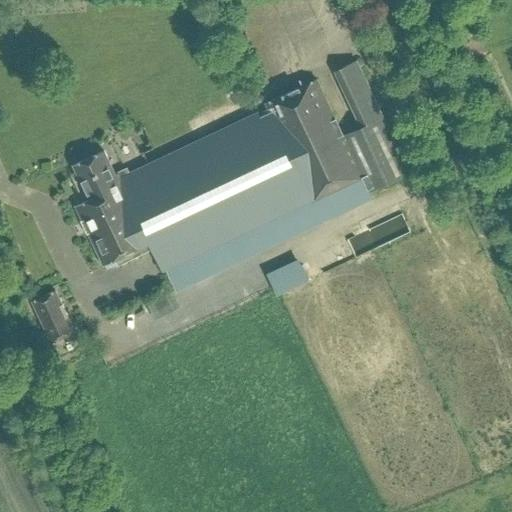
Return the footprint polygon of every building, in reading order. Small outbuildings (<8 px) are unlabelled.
[(308,32),(302,19),(296,22),(284,0),(280,0),(267,7),(263,0),(258,0),(243,8),(260,41),(280,31),(286,43),(308,32)] [(162,87),(156,90),(163,103),(185,92),(180,81),(200,71),(183,37),(164,46),(168,55),(151,64),(162,87)] [(330,80),(318,56),(329,51),(323,39),(300,50),(306,61),(279,74),(285,88),(283,89),(289,100),(330,80)] [(352,98),(341,104),(330,80),(289,100),(294,111),(296,110),(303,124),(330,110),(336,122),(358,111),(352,98)] [(163,122),(169,135),(178,131),(187,150),(227,130),(217,110),(191,123),(186,111),(163,122)] [(369,160),(358,137),(368,131),(362,119),(339,130),(345,141),(318,155),(325,168),(322,169),(328,180),(369,160)] [(229,130),(187,150),(198,171),(189,176),(196,188),(218,177),(213,166),(238,153),(235,148),(237,147),(229,130)] [(104,264),(150,243),(123,182),(118,173),(115,174),(104,150),(74,165),(90,199),(76,206),(83,220),(81,221),(87,234),(89,233),(104,264)] [(391,178),(381,184),(369,160),(328,180),(334,192),(336,190),(342,204),(369,191),(375,202),(398,191),(391,178)] [(202,202),(209,215),(217,211),(227,230),(266,211),(256,190),(231,203),(225,191),(202,202)] [(408,240),(397,217),(408,211),(401,199),(379,210),(384,221),(357,235),(364,248),(362,249),(367,260),(408,240)] [(266,211),(227,230),(237,252),(229,256),(235,268),(258,257),(252,246),(277,233),(275,228),(276,227),(268,210),(266,211)] [(431,258),(420,264),(408,240),(367,260),(373,272),(375,270),(382,284),(409,271),(414,282),(437,271),(431,258)] [(163,283),(155,268),(130,280),(138,295),(163,283)] [(448,320),(436,297),(447,291),(441,279),(418,290),(424,301),(397,315),(403,328),(401,329),(407,340),(448,320)] [(56,291),(34,302),(52,341),(74,330),(56,291)] [(310,299),(288,309),(304,341),(325,331),(310,299)] [(268,319),(284,353),(305,343),(288,309),(268,319)] [(284,351),(268,319),(247,330),(263,361),(284,351)] [(470,338),(459,344),(448,320),(407,340),(412,352),(414,351),(421,364),(448,351),(454,362),(476,351),(470,338)] [(227,340),(243,372),(263,361),(247,330),(227,340)] [(227,340),(206,350),(222,382),(243,372),(227,340)] [(202,392),(202,393),(223,383),(206,350),(186,360),(202,392)] [(487,400),(475,377),(486,371),(480,359),(457,370),(463,381),(436,395),(443,408),(440,409),(446,420),(487,400)] [(202,392),(186,360),(165,370),(180,402),(202,392)] [(126,444),(120,447),(126,460),(149,448),(143,437),(164,427),(147,393),(128,403),(132,411),(115,420),(126,444)] [(511,423),(509,419),(499,424),(487,400),(446,420),(451,432),(454,431),(460,444),(487,431),(493,442),(511,432),(511,423)] [(153,464),(164,486),(196,470),(185,449),(153,464)] [(511,453),(492,463),(498,475),(477,485),(490,511),(505,511),(511,509),(511,506),(509,500),(511,498),(511,453)] [(164,486),(174,506),(206,490),(196,470),(164,486)] [(174,506),(176,511),(213,511),(216,511),(206,490),(174,506)] [(401,505),(404,511),(432,511),(424,494),(418,497),(417,495),(400,504),(401,505)]
